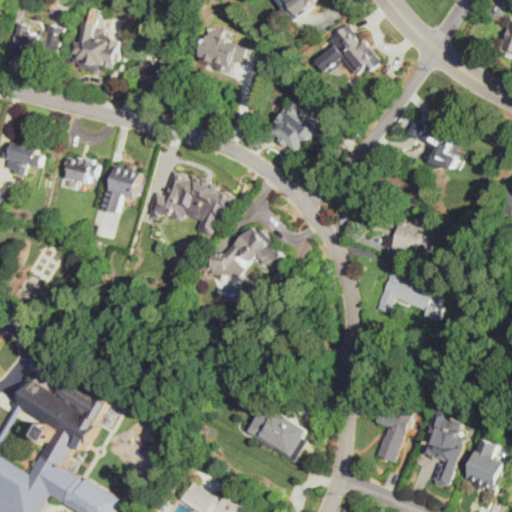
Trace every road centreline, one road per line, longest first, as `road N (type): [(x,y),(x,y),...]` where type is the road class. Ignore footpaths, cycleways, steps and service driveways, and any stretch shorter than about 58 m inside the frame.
road 1 (residential): [(0,85),(198,135),(243,155),(302,200),(345,266),(357,338),(350,421),(325,511)]
road 2 (residential): [(435,50),(383,123),(302,200)]
